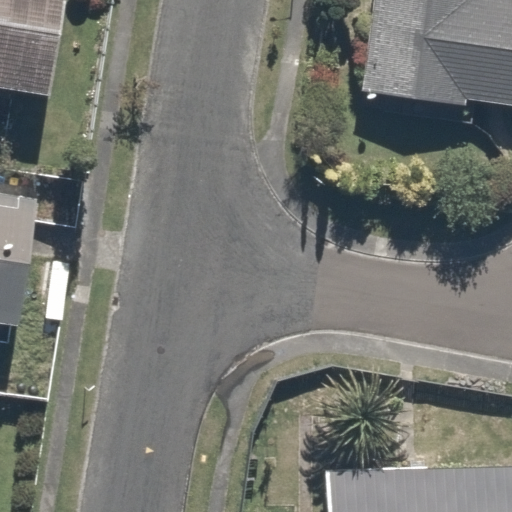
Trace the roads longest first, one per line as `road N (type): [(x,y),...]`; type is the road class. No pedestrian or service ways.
road 1 (residential): [(511,303),(459,311),(182,265)]
road 2 (residential): [(223,0),(182,265)]
road 3 (residential): [(182,265),(134,511)]
